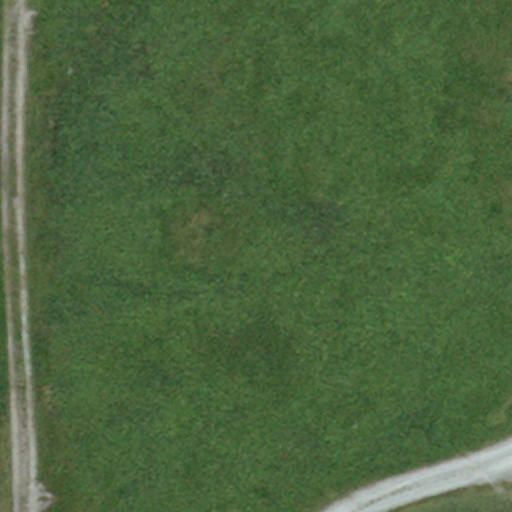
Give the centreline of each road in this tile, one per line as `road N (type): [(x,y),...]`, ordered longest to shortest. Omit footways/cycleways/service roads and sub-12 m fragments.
road 1 (track): [(28,0),(25,511)]
road 2 (track): [(511,452),(476,472),(349,511)]
